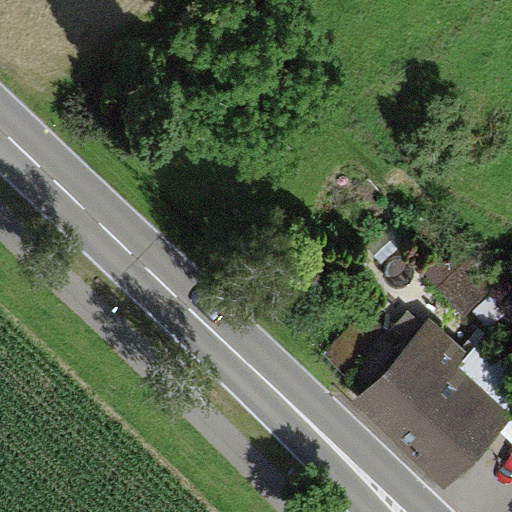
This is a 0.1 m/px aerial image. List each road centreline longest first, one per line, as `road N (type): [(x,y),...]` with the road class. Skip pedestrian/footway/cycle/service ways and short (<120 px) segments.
road 1 (secondary): [(0,127),(403,511)]
road 2 (track): [(0,205),(231,425),(298,511)]
